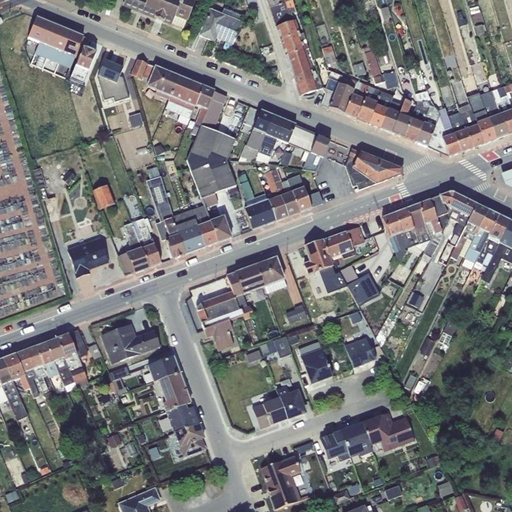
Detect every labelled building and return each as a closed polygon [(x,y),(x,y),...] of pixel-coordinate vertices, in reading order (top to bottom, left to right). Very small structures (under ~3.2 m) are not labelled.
[(125,0),(124,5),(183,29),(186,21),(187,21),(196,0),(197,1),(197,0),(125,0)] [(266,0),(280,40),(300,34),(295,20),(294,20),(291,14),(297,12),(292,0),(266,0)] [(210,9),(199,36),(214,42),(216,38),(232,45),(244,17),(224,9),(222,14),(210,9)] [(461,12),(457,13),(458,21),(459,21),(460,26),(466,25),(465,19),(463,20),(461,12)] [(39,43),(48,23),(36,18),(28,39),(39,43)] [(47,59),(60,28),(48,23),(39,43),(35,54),(47,59)] [(59,64),(72,33),(60,28),(47,59),(59,64)] [(73,82),(85,50),(89,40),(72,33),(59,64),(71,69),(72,66),(75,67),(70,81),(73,82)] [(280,40),(285,56),(305,50),(309,49),(304,33),(300,34),(280,40)] [(367,47),(363,49),(375,85),(385,82),(382,76),(381,76),(372,49),(374,48),(371,39),(365,41),(367,47)] [(321,46),(327,65),(336,62),(331,46),(329,46),(328,44),(321,46)] [(96,54),(85,50),(73,82),(82,86),(96,54)] [(305,50),(285,56),(299,97),(305,97),(311,97),(316,95),(315,91),(322,89),(317,75),(316,76),(315,72),(312,73),(305,50)] [(387,55),(378,58),(381,67),(390,64),(387,55)] [(142,77),(147,64),(137,60),(131,75),(141,79),(142,77)] [(98,77),(105,101),(114,98),(115,103),(129,99),(123,79),(119,78),(123,69),(105,61),(98,77)] [(362,63),(354,66),(357,77),(366,74),(362,63)] [(169,100),(178,77),(155,67),(155,68),(148,65),(142,77),(149,79),(146,87),(156,92),(155,95),(169,100)] [(511,74),(510,70),(500,73),(505,86),(503,87),(511,111),(511,74)] [(344,115),(357,82),(331,71),(323,91),(325,94),(320,106),(344,115)] [(394,72),(383,75),(387,90),(398,87),(394,72)] [(195,106),(202,87),(178,77),(169,100),(165,109),(180,115),(177,122),(187,126),(195,106)] [(356,120),(369,87),(357,82),(344,115),(356,120)] [(471,110),(484,144),(496,140),(483,106),(475,83),(470,84),(473,95),(467,97),(469,105),(471,110)] [(197,136),(214,92),(202,87),(195,106),(201,108),(191,134),(197,136)] [(368,124),(381,92),(369,87),(356,120),(368,124)] [(495,101),(508,135),(511,133),(511,111),(503,87),(491,91),(495,101)] [(429,106),(435,108),(429,100),(427,91),(415,94),(417,102),(416,108),(411,119),(404,139),(415,143),(429,106)] [(495,101),(491,91),(484,94),(488,104),(495,101)] [(227,97),(214,92),(197,136),(187,160),(204,206),(204,208),(218,204),(215,194),(236,186),(227,160),(235,140),(211,130),(227,97)] [(380,129),(388,109),(393,96),(381,92),(368,124),(380,129)] [(404,139),(411,119),(406,117),(412,104),(404,101),(392,134),(404,139)] [(483,106),(496,140),(508,135),(495,101),(488,104),(483,106)] [(459,115),(471,110),(469,105),(457,109),(459,115)] [(427,148),(441,117),(440,115),(437,111),(435,108),(429,106),(415,143),(427,148)] [(380,129),(391,134),(399,114),(388,109),(380,129)] [(445,109),(437,111),(440,115),(441,117),(443,122),(449,120),(448,119),(447,113),(445,109)] [(447,113),(448,119),(459,115),(457,109),(447,113)] [(459,115),(472,149),(484,144),(471,110),(459,115)] [(272,116),(260,112),(246,146),(245,146),(240,157),(253,163),(254,161),(272,116)] [(140,113),(128,117),(132,129),(143,126),(140,113)] [(449,120),(461,153),(472,149),(459,115),(448,119),(449,120)] [(295,126),(272,116),(254,161),(267,164),(277,141),(287,145),(288,144),(295,126)] [(443,122),(441,117),(427,148),(449,158),(461,153),(449,120),(443,122)] [(318,136),(295,126),(288,144),(310,154),(318,136)] [(330,141),(318,136),(310,154),(303,170),(317,172),(330,141)] [(160,145),(153,148),(157,157),(166,152),(160,145)] [(400,169),(352,150),(345,166),(352,188),(357,186),(358,191),(399,176),(400,169)] [(292,155),(285,152),(280,164),(287,167),(292,155)] [(36,161),(31,162),(41,200),(47,199),(44,189),(46,188),(40,168),(38,169),(36,161)] [(269,169),(287,218),(299,213),(287,180),(281,183),(276,166),(267,165),(269,169)] [(160,177),(157,167),(147,170),(150,180),(146,181),(161,222),(155,224),(161,242),(165,240),(173,260),(185,256),(171,218),(172,214),(161,177),(160,177)] [(268,201),(276,222),(287,218),(269,169),(263,171),(273,199),(268,201)] [(504,185),(511,189),(511,170),(501,174),(504,185)] [(69,172),(62,179),(68,185),(76,177),(69,172)] [(240,185),(246,201),(254,198),(245,174),(239,176),(242,184),(240,185)] [(287,180),(299,213),(311,209),(311,208),(306,197),(299,176),(287,180)] [(107,186),(93,191),(100,210),(114,205),(107,186)] [(236,187),(227,191),(230,199),(239,196),(236,187)] [(306,197),(311,208),(323,204),(318,192),(306,197)] [(248,208),(244,209),(252,231),(276,222),(268,201),(266,194),(245,202),(248,208)] [(453,232),(461,236),(476,205),(453,194),(448,194),(429,201),(442,235),(450,220),(458,224),(453,232)] [(442,235),(429,201),(417,205),(431,242),(425,253),(422,261),(427,264),(443,238),(442,235)] [(431,242),(417,205),(394,214),(407,250),(415,247),(425,253),(431,242)] [(464,258),(487,211),(476,205),(461,236),(450,257),(457,261),(459,256),(464,258)] [(191,210),(205,248),(217,244),(209,221),(204,208),(204,206),(191,210)] [(171,218),(185,256),(205,248),(191,210),(171,218)] [(475,264),(498,216),(487,211),(464,258),(464,259),(475,264)] [(407,250),(394,214),(382,219),(389,239),(395,237),(401,252),(395,254),(399,263),(407,250)] [(484,273),(510,222),(498,216),(475,264),(473,267),(484,273)] [(209,221),(217,244),(231,238),(223,217),(209,221)] [(144,219),(131,223),(149,269),(160,264),(149,233),(144,220),(144,219)] [(147,219),(144,220),(149,233),(152,232),(147,219)] [(511,264),(511,223),(510,222),(484,273),(481,281),(488,285),(501,259),(511,264)] [(131,223),(124,226),(129,242),(128,244),(132,251),(117,256),(125,277),(135,274),(135,273),(147,269),(149,269),(131,223)] [(364,243),(358,228),(323,241),(330,260),(342,256),(343,260),(355,255),(352,247),(364,243)] [(395,237),(389,239),(395,254),(401,252),(395,237)] [(100,238),(67,250),(77,279),(89,274),(87,268),(95,265),(96,267),(108,262),(100,238)] [(330,260),(323,241),(304,248),(309,261),(303,264),(307,277),(320,272),(327,293),(347,287),(339,273),(335,274),(330,260)] [(276,258),(256,266),(265,288),(267,294),(286,287),(276,258)] [(339,271),(339,273),(347,287),(359,280),(351,265),(339,271)] [(265,288),(256,266),(226,277),(233,293),(242,316),(244,320),(253,317),(249,306),(247,307),(243,295),(265,288)] [(359,280),(347,287),(358,307),(379,295),(369,275),(359,280)] [(217,296),(213,283),(194,289),(198,302),(217,296)] [(242,316),(233,293),(199,305),(199,306),(198,307),(197,308),(197,309),(196,310),(196,311),(197,312),(197,314),(203,331),(229,322),(242,316)] [(414,293),(406,307),(417,312),(424,298),(414,293)] [(295,310),(286,313),(290,324),(307,317),(302,305),(294,308),(295,310)] [(358,311),(349,314),(353,324),(361,321),(358,311)] [(449,319),(439,342),(447,346),(457,323),(449,319)] [(229,322),(203,331),(206,338),(212,336),(218,352),(234,346),(228,332),(233,331),(229,322)] [(102,338),(112,364),(159,347),(153,332),(135,339),(130,328),(129,328),(127,327),(122,329),(121,331),(112,334),(110,333),(104,336),(104,337),(102,338)] [(86,356),(77,332),(56,340),(77,387),(78,388),(89,384),(79,359),(86,356)] [(297,335),(286,339),(289,346),(299,342),(297,335)] [(291,355),(285,337),(260,346),(264,356),(277,351),(280,359),(291,355)] [(426,339),(420,353),(428,357),(435,342),(426,339)] [(77,387),(56,340),(46,344),(59,374),(66,392),(77,387)] [(366,340),(345,348),(353,369),(361,366),(376,360),(372,349),(370,350),(366,340)] [(59,374),(46,344),(35,347),(47,376),(49,379),(59,374)] [(101,356),(96,344),(89,348),(94,360),(101,356)] [(298,351),(300,357),(321,349),(319,344),(298,351)] [(47,376),(35,347),(25,351),(37,379),(43,393),(48,391),(43,378),(47,376)] [(511,348),(503,368),(511,372),(511,348)] [(321,349),(300,357),(311,385),(319,382),(320,380),(323,378),(324,380),(332,377),(321,349)] [(37,379),(25,351),(15,355),(29,388),(34,399),(39,397),(33,381),(37,379)] [(249,363),(261,358),(259,351),(246,355),(249,363)] [(29,388),(15,355),(3,360),(12,382),(20,379),(24,390),(29,388)] [(157,381),(179,373),(174,358),(147,368),(152,383),(157,381)] [(3,360),(0,360),(0,382),(8,401),(17,422),(27,417),(12,382),(3,360)] [(127,367),(109,374),(112,381),(120,378),(130,375),(127,367)] [(162,404),(165,413),(189,404),(190,403),(179,373),(157,381),(165,402),(162,404)] [(410,375),(404,387),(410,390),(416,378),(410,375)] [(120,378),(112,381),(119,396),(127,393),(125,387),(124,388),(120,378)] [(0,382),(0,404),(8,401),(0,382)] [(279,398),(287,420),(291,419),(294,415),(296,417),(304,413),(296,391),(291,393),(289,387),(286,388),(286,387),(276,391),(279,398)] [(470,388),(463,395),(470,402),(477,395),(470,388)] [(279,398),(252,408),(260,430),(287,420),(279,398)] [(175,434),(198,425),(195,416),(194,416),(189,404),(165,413),(174,434),(175,434)] [(84,409),(77,412),(80,420),(87,417),(84,409)] [(388,414),(361,424),(370,448),(380,444),(383,453),(414,442),(405,418),(392,424),(388,414)] [(361,424),(340,432),(350,458),(358,456),(359,458),(372,453),(370,448),(361,424)] [(198,425),(175,434),(184,457),(205,449),(201,439),(203,438),(198,425)] [(497,429),(491,440),(497,443),(503,432),(497,429)] [(340,432),(319,440),(327,461),(337,458),(339,463),(350,458),(340,432)] [(143,433),(137,435),(140,445),(146,443),(143,433)] [(122,444),(118,434),(107,438),(111,448),(122,444)] [(132,443),(126,445),(131,458),(137,455),(132,443)] [(310,444),(297,448),(299,454),(313,449),(310,444)] [(158,447),(148,450),(152,460),(162,457),(158,447)] [(296,456),(261,469),(269,491),(267,491),(275,511),(300,501),(295,488),(303,484),(300,474),(302,473),(296,456)] [(436,456),(426,460),(429,468),(440,464),(436,456)] [(124,486),(121,478),(111,482),(115,490),(124,486)] [(441,497),(454,492),(449,482),(437,486),(441,497)] [(360,484),(347,489),(350,496),(360,492),(360,491),(362,490),(360,484)] [(398,486),(384,491),(388,501),(402,496),(398,486)] [(125,511),(148,511),(146,506),(159,501),(154,490),(122,503),(125,511)] [(14,491),(6,494),(9,502),(17,499),(14,491)] [(347,492),(334,497),(337,504),(349,499),(347,492)]
